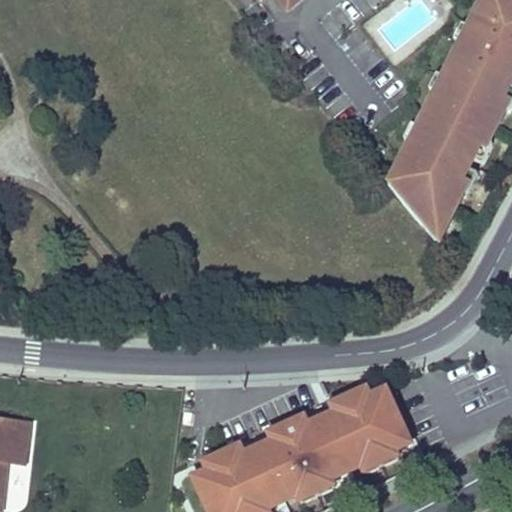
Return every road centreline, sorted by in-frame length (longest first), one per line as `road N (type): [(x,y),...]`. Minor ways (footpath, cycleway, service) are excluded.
road 1 (residential): [(511,240),(451,318),(383,347),(233,357),(0,345)]
road 2 (primary): [(402,511),(511,456)]
